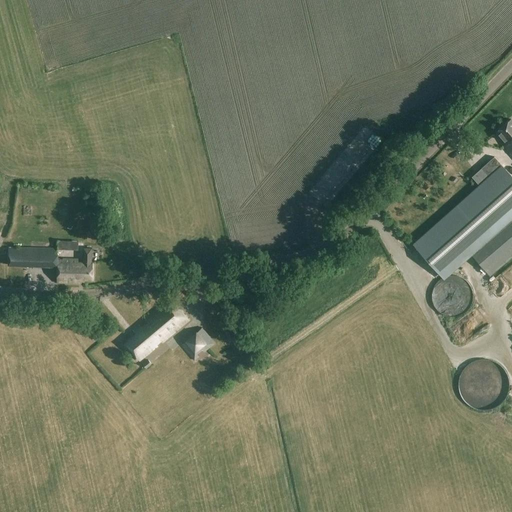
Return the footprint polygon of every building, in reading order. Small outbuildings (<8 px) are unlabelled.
[(58,78),(48,79),(50,88),(42,90),(44,102),(48,102),(48,105),(63,103),(58,78)] [(66,180),(86,174),(68,115),(52,120),(48,131),(45,121),(42,120),(40,124),(43,124),(28,128),(44,133),(44,139),(39,139),(32,136),(32,145),(44,149),(44,155),(49,155),(49,151),(45,150),(47,144),(57,147),(61,163),(61,168),(38,168),(38,178),(41,186),(59,180),(59,176),(62,167),(66,180)] [(511,120),(511,119),(497,132),(509,146),(507,148),(511,154),(511,120)] [(342,134),(332,143),(337,149),(347,140),(342,134)] [(511,177),(494,157),(472,177),(479,186),(414,244),(442,276),(446,271),(448,273),(450,273),(473,252),(492,273),(511,254),(511,177)] [(78,244),(80,213),(23,210),(21,239),(31,240),(31,244),(46,245),(46,240),(60,240),(60,243),(78,244)] [(58,249),(9,247),(9,265),(57,266),(57,282),(80,283),(80,279),(92,280),(93,263),(92,263),(92,248),(84,248),(84,262),(78,262),(78,259),(57,259),(58,249)] [(162,342),(189,320),(171,298),(145,320),(148,322),(142,327),(139,325),(133,330),(137,334),(126,343),(140,360),(162,342)] [(464,322),(469,331),(487,319),(481,310),(464,322)] [(229,342),(242,335),(233,319),(220,326),(229,342)] [(180,344),(194,360),(199,355),(198,354),(202,350),(204,351),(214,342),(201,327),(180,344)] [(146,368),(152,364),(148,360),(143,364),(146,368)]
